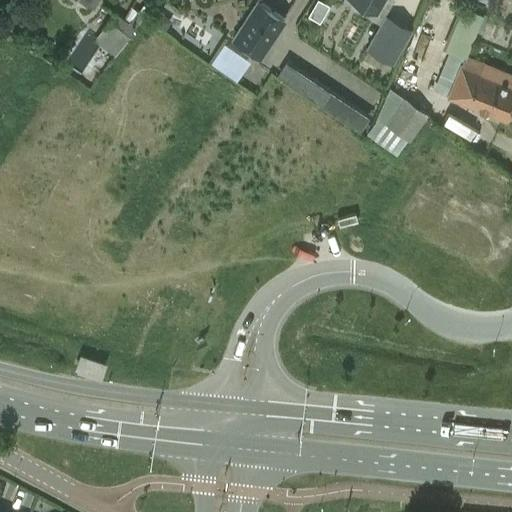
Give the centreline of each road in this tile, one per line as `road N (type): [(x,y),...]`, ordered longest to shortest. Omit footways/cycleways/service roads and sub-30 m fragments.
road 1 (secondary): [(253,451),(511,478)]
road 2 (secondary): [(511,436),(258,409)]
road 3 (secondary): [(219,406),(0,370)]
road 4 (secondary): [(0,408),(94,432),(213,447)]
road 5 (unclassified): [(340,272),(297,276),(262,297),(234,343),(219,406)]
road 6 (unclassified): [(340,272),(390,282),(464,329),(511,326)]
road 7 (unclassified): [(258,409),(276,306),(340,272)]
road 8 (unclassified): [(0,455),(107,511)]
